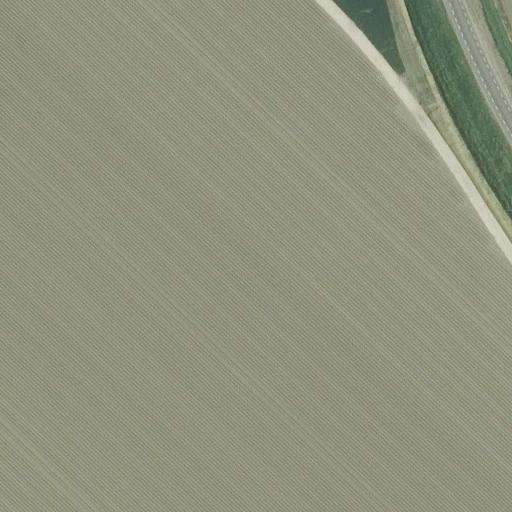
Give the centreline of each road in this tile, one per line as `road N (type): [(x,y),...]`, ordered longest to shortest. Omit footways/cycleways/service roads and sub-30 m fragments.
road 1 (track): [(317,0),(405,96),(511,262)]
road 2 (unclassified): [(511,124),(450,0)]
